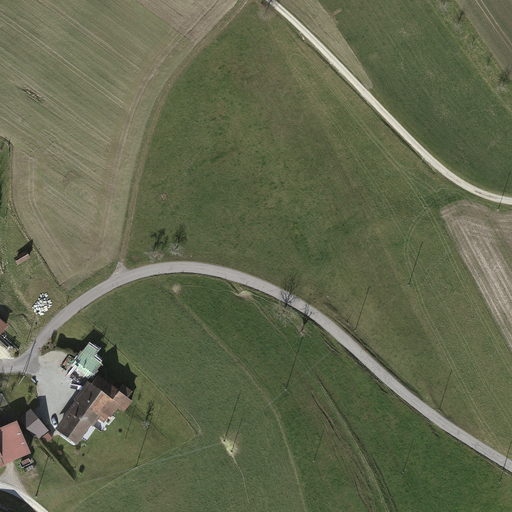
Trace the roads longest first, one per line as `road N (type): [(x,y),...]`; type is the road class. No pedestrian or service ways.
road 1 (unclassified): [(511,466),(441,423),(312,311),(228,275),(151,269),(118,278),(68,310),(29,353),(0,364)]
road 2 (track): [(273,0),(447,176),(483,196),(511,200)]
road 3 (track): [(118,278),(138,163),(167,84),(241,0)]
